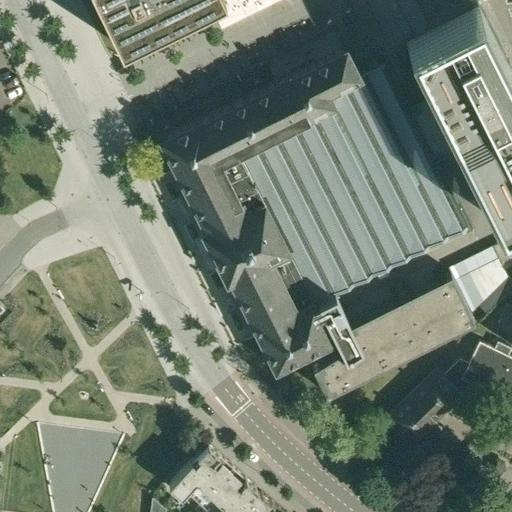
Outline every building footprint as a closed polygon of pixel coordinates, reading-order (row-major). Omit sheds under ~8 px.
[(97,0),(121,47),(206,5),(217,0),(97,0)] [(408,104),(436,160),(444,156),(445,157),(446,158),(447,158),(449,158),(450,158),(451,157),(452,155),(452,154),(452,152),(459,148),(496,222),(511,213),(511,73),(476,2),(426,27),(427,30),(405,40),(432,93),(408,104)] [(408,104),(384,57),(356,71),(344,46),(288,74),(287,73),(273,80),(274,81),(244,96),(244,95),(229,103),(229,104),(200,119),(199,117),(159,138),(174,167),(175,166),(206,227),(202,229),(214,253),(226,276),(229,275),(260,336),(259,336),(274,366),(331,337),(331,336),(334,334),(340,346),(311,365),(325,392),(473,318),(449,270),(348,320),(334,292),(366,277),(428,246),(428,245),(468,225),(436,160),(408,104)] [(474,305),(507,273),(504,267),(511,263),(511,257),(503,238),(453,263),(474,305)] [(511,354),(493,346),(477,338),(467,359),(458,355),(440,373),(435,368),(385,416),(410,441),(471,381),(511,399),(511,354)] [(231,511),(256,486),(244,475),(244,476),(218,452),(218,451),(207,441),(206,442),(206,441),(168,482),(180,494),(181,493),(201,511),(231,511)] [(260,490),(260,491),(242,511),(287,511),(272,500),(272,499),(260,490)] [(161,511),(165,508),(152,496),(149,511),(161,511)]
